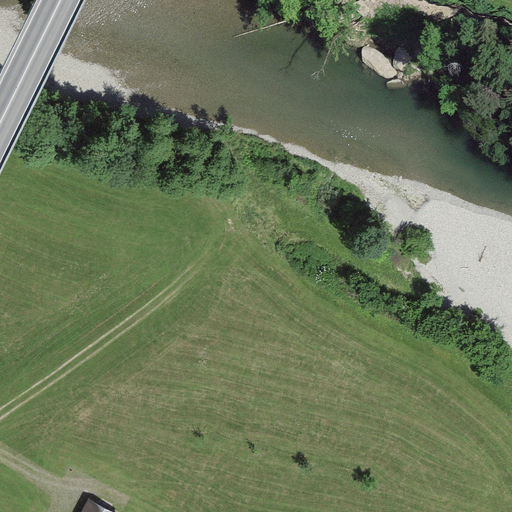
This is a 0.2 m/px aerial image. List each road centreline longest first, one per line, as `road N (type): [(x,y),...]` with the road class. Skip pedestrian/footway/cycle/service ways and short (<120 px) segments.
road 1 (track): [(0,417),(196,269)]
road 2 (trunk): [(61,0),(0,125)]
